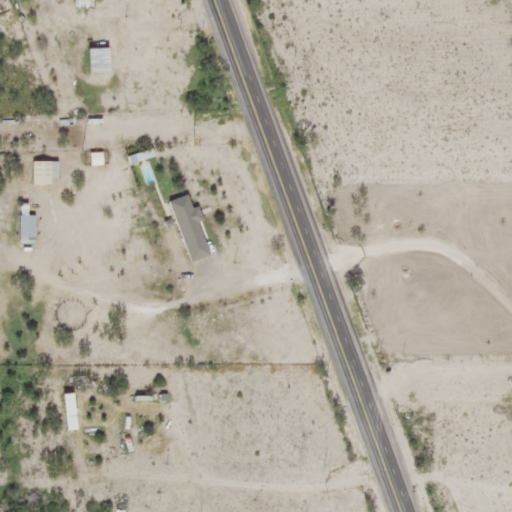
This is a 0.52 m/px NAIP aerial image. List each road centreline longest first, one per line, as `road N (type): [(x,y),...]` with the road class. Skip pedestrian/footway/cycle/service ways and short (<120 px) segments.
road 1 (trunk): [(399,511),(210,0)]
road 2 (track): [(511,149),(284,200)]
